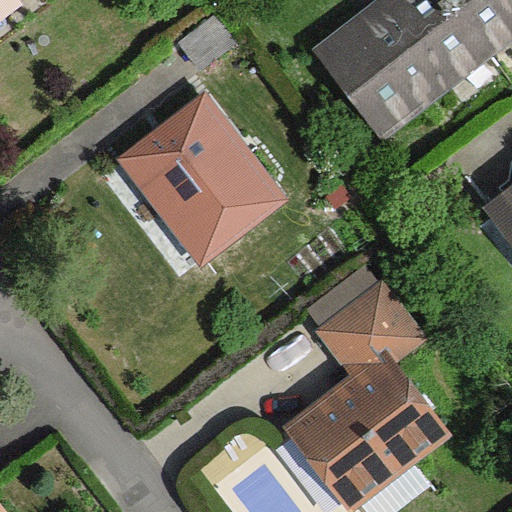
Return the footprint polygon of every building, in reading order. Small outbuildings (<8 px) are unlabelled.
[(449,0),(397,0),(328,53),(387,127),(487,50),(449,0)] [(511,0),(449,0),(487,50),(511,30),(511,0)] [(204,101),(129,159),(207,258),(281,200),(204,101)] [(511,193),(491,210),(511,237),(511,193)] [(363,380),(301,428),(353,498),(440,432),(389,363),(422,338),(384,287),(325,331),(363,380)]
